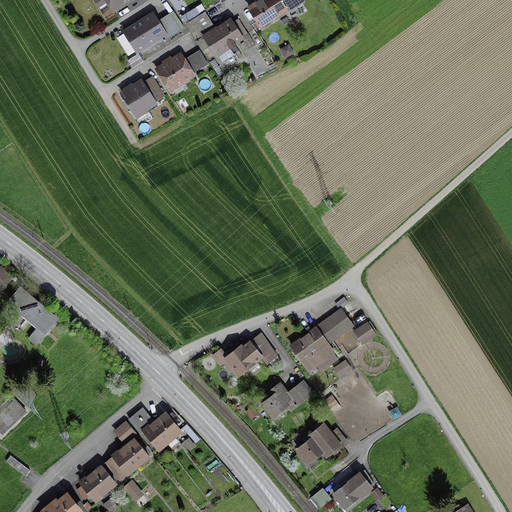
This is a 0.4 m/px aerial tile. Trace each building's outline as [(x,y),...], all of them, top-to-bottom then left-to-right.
[(93,0),(98,7),(108,1),(114,10),(130,0),(93,0)] [(262,0),(250,8),(260,25),(300,0),(262,0)] [(199,14),(195,8),(182,17),(185,22),(199,14)] [(211,45),(222,62),(234,54),(228,46),(242,37),(245,42),(241,44),(246,51),(255,44),(238,19),(232,23),(231,21),(223,26),(221,23),(216,26),(218,29),(216,30),(205,12),(191,21),(202,39),(201,40),(205,47),(211,45)] [(125,32),(137,51),(165,33),(153,14),(125,32)] [(284,38),(273,45),(284,62),(294,55),(284,38)] [(170,89),(193,74),(180,55),(158,69),(170,89)] [(123,94),(135,114),(155,102),(142,82),(123,94)] [(0,288),(0,289),(11,279),(1,267),(0,267),(0,288)] [(57,319),(25,293),(15,305),(39,326),(29,338),(36,344),(57,319)] [(352,327),(340,310),(316,328),(317,330),(309,336),(307,334),(292,346),(309,370),(324,358),(318,350),(350,325),(352,327)] [(363,343),(375,334),(368,323),(355,331),(363,343)] [(262,356),(250,341),(243,347),(241,345),(225,357),(239,374),(262,356)] [(344,363),(334,370),(339,376),(348,369),(344,363)] [(267,398),(262,403),(273,416),(287,405),(291,409),(311,393),(302,381),(288,392),(280,382),(265,394),(267,398)] [(0,413),(0,419),(8,427),(25,411),(15,400),(0,413)] [(181,429),(167,414),(152,426),(145,418),(149,415),(143,408),(130,419),(141,433),(143,431),(158,448),(181,429)] [(126,421),(115,430),(120,436),(131,427),(126,421)] [(331,433),(323,423),(310,433),(323,451),(326,455),(340,444),(334,437),(340,432),(337,428),(331,433)] [(323,451),(310,433),(304,438),(306,441),(298,448),(309,462),(323,451)] [(148,454),(136,439),(107,463),(119,478),(148,454)] [(26,476),(30,470),(11,455),(6,461),(26,476)] [(91,496),(94,499),(115,482),(103,467),(78,487),(88,499),(91,496)] [(374,484),(366,472),(360,476),(358,475),(355,477),(353,474),(340,484),(342,487),(334,493),(345,507),(374,484)] [(132,481),(126,487),(136,499),(142,494),(132,481)] [(77,511),(80,510),(68,495),(48,511),(77,511)] [(473,511),(468,503),(452,511),(473,511)]
